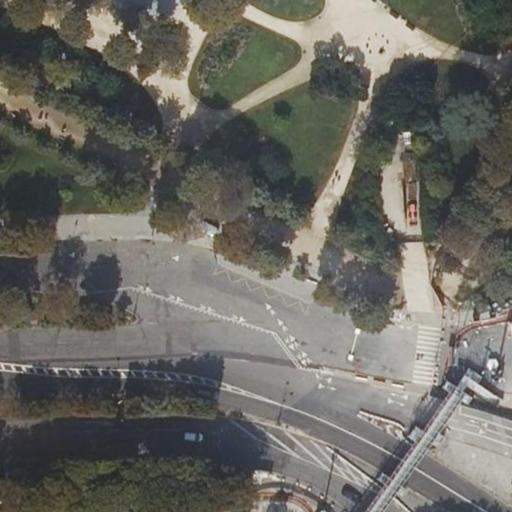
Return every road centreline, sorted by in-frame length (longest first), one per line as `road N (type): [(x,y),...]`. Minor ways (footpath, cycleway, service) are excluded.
road 1 (tertiary): [(22,447),(209,441),(299,455),(369,511)]
road 2 (primary): [(189,375),(321,388),(511,440)]
road 3 (primary): [(189,375),(309,412),(370,441),(476,511)]
road 4 (residential): [(278,340),(207,291),(171,279),(123,267),(0,263)]
road 5 (primary): [(278,340),(191,334),(36,360)]
road 6 (primary): [(511,353),(413,358),(278,340)]
road 7 (primary): [(36,360),(189,375)]
